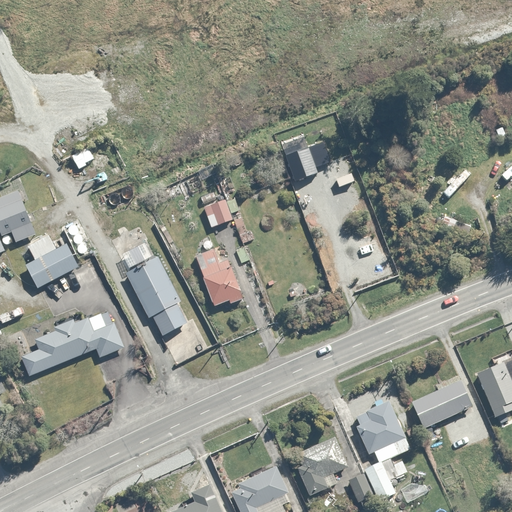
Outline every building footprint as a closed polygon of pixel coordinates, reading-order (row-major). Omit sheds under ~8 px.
[(315,145),(285,157),(295,182),(325,170),(315,145)] [(90,146),(71,157),(80,172),(98,162),(90,146)] [(448,168),(428,162),(426,169),(414,165),(411,174),(443,184),(448,168)] [(13,231),(17,242),(37,235),(21,191),(0,198),(0,235),(0,236),(13,231)] [(224,199),(204,207),(212,228),(233,219),(224,199)] [(173,289),(139,224),(107,241),(129,283),(139,278),(151,300),(173,289)] [(77,267),(62,239),(19,261),(34,289),(77,267)] [(215,305),(229,300),(230,304),(242,299),(240,295),(246,293),(232,257),(220,262),(215,249),(196,257),(215,305)] [(32,381),(121,345),(113,323),(92,332),(87,319),(37,339),(42,351),(23,359),(32,381)] [(511,411),(511,380),(504,363),(477,375),(497,419),(511,411)] [(459,375),(437,385),(439,390),(411,402),(424,429),(473,406),(459,375)] [(0,413),(6,411),(0,397),(0,394),(9,390),(1,376),(0,376),(0,413)] [(360,425),(356,426),(368,455),(374,452),(379,463),(410,449),(389,401),(366,411),(367,413),(356,417),(360,425)] [(461,427),(449,433),(459,454),(471,449),(461,427)] [(335,436),(300,453),(305,464),(296,468),(310,496),(338,483),(334,474),(350,467),(335,436)] [(347,482),(358,504),(376,495),(379,503),(397,494),(381,462),(364,471),(365,473),(347,482)] [(277,467),(238,485),(240,490),(232,493),(240,511),(286,511),(283,505),(292,501),(277,467)] [(226,511),(213,481),(190,491),(194,502),(170,511),(226,511)]
